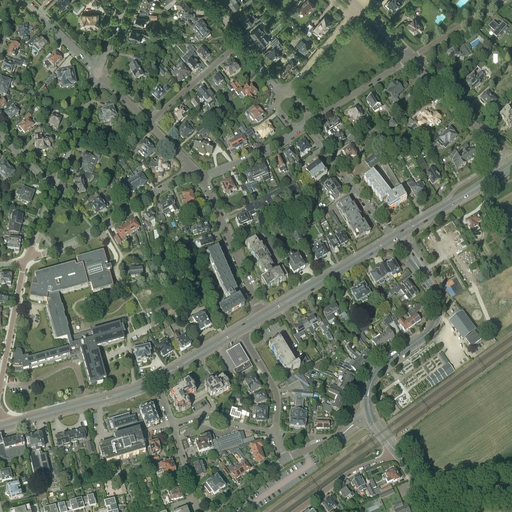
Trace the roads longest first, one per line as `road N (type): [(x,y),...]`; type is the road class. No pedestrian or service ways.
road 1 (tertiary): [(370,415),(372,376),(428,332),(439,310),(396,236)]
road 2 (residential): [(26,259),(67,245),(194,170)]
road 3 (secondary): [(5,425),(155,380)]
road 4 (residential): [(263,316),(201,177)]
road 5 (secondary): [(263,316),(391,238)]
road 6 (residential): [(509,167),(409,58)]
road 7 (residential): [(391,238),(305,125)]
road 8 (residential): [(0,389),(26,259)]
road 9 (secondary): [(396,236),(509,167)]
road 10 (residential): [(52,190),(97,74)]
road 11 (residential): [(147,122),(240,44)]
